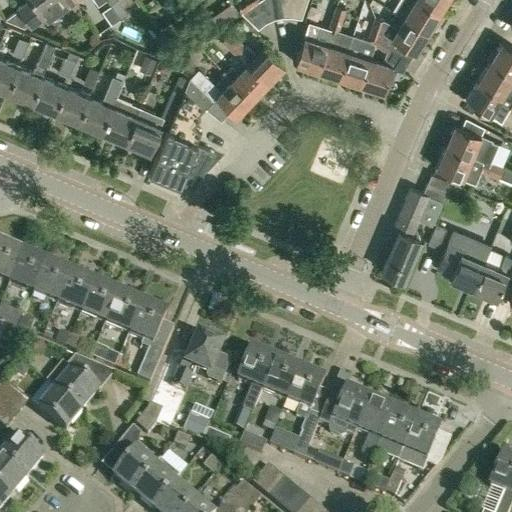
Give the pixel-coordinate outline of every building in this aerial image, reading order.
[(73,0),(26,0),(17,7),(28,23),(33,23),(43,17),(47,22),(71,5),(70,4),(75,1),(73,0)] [(265,21),(274,17),(267,0),(256,0),(254,2),(265,21)] [(267,0),(274,17),(282,15),(280,0),(267,0)] [(280,0),(282,15),(291,14),(293,0),(280,0)] [(293,0),(291,14),(301,16),(306,0),(293,0)] [(428,31),(439,11),(420,0),(398,0),(392,10),(403,16),(428,31)] [(420,0),(439,11),(446,0),(420,0)] [(258,27),(265,21),(254,2),(241,11),(258,27)] [(110,4),(103,10),(111,21),(118,16),(110,4)] [(332,15),(342,19),(346,7),(336,4),(332,15)] [(338,31),(342,19),(332,15),(328,28),(330,29),(326,42),(317,69),(339,76),(352,35),(338,31)] [(403,16),(397,26),(385,19),(375,15),(371,27),(381,30),(380,34),(392,41),(388,47),(409,60),(414,50),(415,51),(428,31),(403,16)] [(317,69),(326,42),(315,38),(319,24),(308,20),(303,34),(295,61),(317,69)] [(374,42),(376,44),(380,34),(381,30),(371,27),(367,38),(353,33),(352,35),(339,76),(361,83),(370,55),(374,42)] [(229,47),(238,38),(229,31),(221,39),(229,47)] [(392,41),(380,34),(376,44),(386,50),(383,60),(370,55),(361,83),(383,90),(387,80),(391,81),(395,69),(402,71),(409,60),(388,47),(392,41)] [(21,56),(27,39),(18,35),(11,52),(21,56)] [(284,63),(263,44),(255,52),(246,43),(244,45),(238,38),(229,47),(237,54),(238,53),(247,61),(247,60),(268,80),(284,63)] [(511,72),(511,45),(502,39),(490,59),(511,72)] [(32,70),(17,64),(6,90),(30,100),(41,73),(53,44),(44,40),(32,70)] [(165,40),(152,52),(172,60),(176,48),(165,40)] [(152,69),(156,58),(155,58),(144,54),(142,61),(138,69),(139,69),(150,74),(152,69)] [(0,87),(6,90),(17,64),(0,56),(0,87)] [(58,72),(67,76),(74,60),(68,58),(64,56),(58,72)] [(157,68),(163,70),(169,68),(171,62),(161,58),(157,68)] [(511,72),(490,59),(478,79),(511,99),(511,72)] [(253,97),(268,80),(247,60),(247,61),(238,70),(234,67),(229,67),(225,71),(253,97)] [(82,82),(92,86),(99,70),(93,68),(89,66),(82,82)] [(225,71),(214,83),(198,67),(189,76),(204,89),(213,98),(216,95),(236,114),(253,97),(225,71)] [(53,110),(64,83),(41,73),(30,100),(53,110)] [(101,130),(115,96),(122,79),(111,74),(101,99),(89,94),(78,120),(101,130)] [(187,81),(184,88),(206,106),(213,98),(204,89),(189,76),(187,81)] [(511,99),(478,79),(465,99),(501,121),(508,109),(511,111),(511,99)] [(78,120),(89,94),(64,83),(53,110),(78,120)] [(182,92),(172,88),(161,115),(139,105),(124,140),(149,150),(161,120),(169,123),(182,92)] [(184,88),(182,92),(169,123),(149,171),(180,184),(198,142),(196,142),(200,132),(193,125),(200,116),(197,114),(206,106),(184,88)] [(124,140),(139,105),(115,96),(101,130),(124,140)] [(489,173),(494,162),(484,157),(492,138),(454,122),(445,144),(472,155),(483,160),(479,169),(480,169),(489,173)] [(483,160),(472,155),(445,144),(436,166),(474,182),(480,169),(479,169),(483,160)] [(511,169),(504,166),(494,162),(489,173),(511,182),(511,169)] [(427,182),(446,190),(450,181),(431,173),(427,182)] [(432,223),(446,190),(427,182),(423,192),(410,186),(387,240),(393,243),(381,269),(403,279),(421,237),(411,233),(418,217),(432,223)] [(446,227),(437,223),(428,242),(437,246),(446,227)] [(483,260),(462,252),(465,244),(449,238),(437,267),(451,274),(450,277),(471,287),(483,260)] [(0,281),(9,285),(22,252),(0,242),(0,281)] [(483,294),(484,292),(496,297),(511,257),(511,256),(489,246),(483,260),(471,287),(474,288),(474,290),(475,293),(481,295),(483,294)] [(33,295),(47,263),(22,252),(9,285),(33,295)] [(57,305),(70,273),(47,263),(33,295),(57,305)] [(81,315),(95,283),(70,273),(57,305),(81,315)] [(105,326),(118,293),(95,283),(81,315),(105,326)] [(129,336),(143,303),(118,293),(105,326),(129,336)] [(167,313),(143,303),(129,336),(142,342),(140,346),(150,350),(138,378),(151,384),(162,355),(174,328),(163,323),(167,313)] [(34,321),(21,316),(17,327),(29,332),(34,321)] [(34,340),(5,328),(0,340),(29,352),(34,340)] [(66,348),(70,337),(58,331),(53,342),(66,348)] [(210,337),(208,340),(198,335),(188,359),(185,357),(172,387),(185,393),(195,370),(208,375),(206,379),(220,385),(229,362),(217,357),(222,346),(220,345),(221,342),(210,337)] [(70,337),(66,348),(78,353),(83,342),(70,337)] [(262,392),(276,360),(250,349),(237,382),(251,388),(242,410),(253,415),(262,392)] [(120,358),(108,353),(104,364),(115,369),(120,358)] [(100,394),(88,384),(101,369),(76,358),(68,368),(66,366),(50,386),(55,390),(83,414),(100,394)] [(286,403),(300,370),(276,360),(262,392),(286,403)] [(330,396),(319,391),(324,380),(300,370),(286,403),(299,408),(296,418),(305,422),(301,433),(302,434),(293,456),(304,460),(308,449),(313,438),(312,438),(318,423),(319,424),(330,396)] [(0,388),(0,394),(22,412),(29,403),(4,383),(0,388)] [(370,399),(360,395),(361,393),(360,389),(352,386),(349,387),(348,390),(346,389),(342,398),(331,394),(330,396),(319,424),(330,428),(328,431),(330,435),(340,439),(344,438),(345,435),(354,438),(356,432),(370,399)] [(67,434),(83,414),(55,390),(39,411),(67,434)] [(0,409),(14,421),(22,412),(0,394),(0,409)] [(182,401),(168,396),(162,410),(173,415),(176,416),(182,401)] [(209,406),(203,421),(210,424),(221,400),(213,397),(209,406)] [(375,452),(393,409),(370,399),(356,432),(368,437),(361,456),(371,461),(375,452)] [(147,411),(135,426),(148,436),(156,426),(157,424),(162,410),(150,405),(147,411)] [(0,425),(6,431),(14,421),(0,409),(0,425)] [(402,451),(416,419),(393,409),(375,452),(398,462),(402,451)] [(440,429),(416,419),(402,451),(398,462),(422,472),(425,464),(435,469),(442,461),(450,440),(437,435),(440,429)] [(156,468),(143,457),(146,453),(138,446),(141,435),(133,429),(116,450),(129,460),(113,480),(133,496),(156,468)] [(44,461),(16,438),(8,432),(0,441),(0,459),(27,482),(44,461)] [(203,442),(225,452),(230,441),(208,432),(203,442)] [(183,460),(186,451),(191,440),(178,435),(173,446),(163,459),(167,462),(183,460)] [(244,435),(240,446),(262,455),(266,444),(244,435)] [(315,465),(319,454),(308,449),(304,460),(315,465)] [(509,511),(511,506),(511,459),(503,455),(489,488),(503,495),(495,511),(509,511)] [(0,492),(11,501),(27,482),(0,459),(0,492)] [(222,468),(211,459),(203,469),(214,477),(222,468)] [(151,511),(153,511),(176,484),(180,480),(160,463),(156,468),(133,496),(151,511)] [(343,463),(338,475),(349,479),(354,468),(343,463)] [(261,492),(277,474),(268,467),(252,485),(261,492)] [(389,483),(385,494),(395,499),(405,475),(395,470),(389,483)] [(270,500),(285,480),(277,474),(261,492),(270,500)] [(385,494),(389,483),(379,479),(374,490),(385,494)] [(278,506),(293,487),(285,480),(270,500),(278,506)] [(185,511),(196,500),(176,484),(153,511),(185,511)] [(226,511),(235,511),(252,492),(242,484),(222,508),(226,511)] [(285,511),(287,511),(302,494),(293,487),(278,506),(285,511)] [(0,511),(1,511),(11,501),(0,492),(0,511)] [(252,492),(235,511),(250,511),(261,499),(252,492)] [(300,511),(310,501),(302,494),(287,511),(300,511)] [(210,511),(196,500),(185,511),(210,511)] [(315,511),(319,508),(310,501),(300,511),(315,511)]
